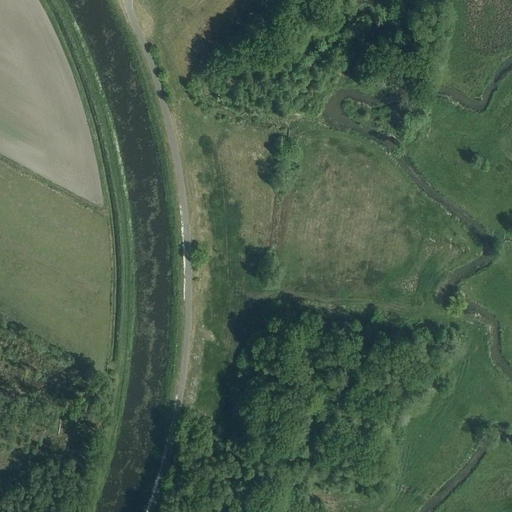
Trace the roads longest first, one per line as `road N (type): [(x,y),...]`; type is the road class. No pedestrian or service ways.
road 1 (unclassified): [(128,0),(173,146),(188,272),(177,413),(150,511)]
road 2 (track): [(117,383),(83,511)]
